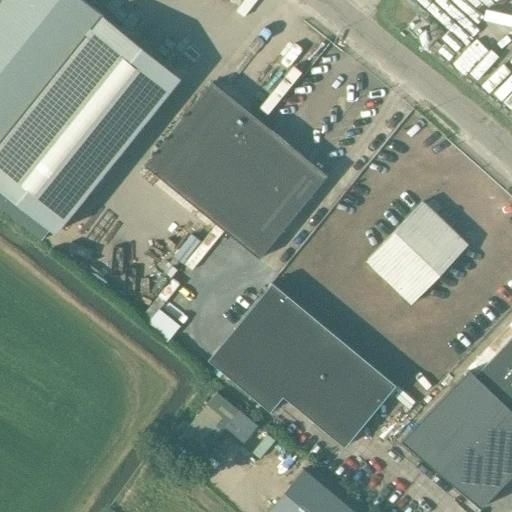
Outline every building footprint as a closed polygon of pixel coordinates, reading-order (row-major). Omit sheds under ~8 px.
[(2,0),(0,3),(0,188),(55,233),(180,77),(84,0),(2,0)] [(145,166),(259,259),(327,176),(212,83),(145,166)] [(366,261),(410,303),(466,245),(422,202),(366,261)] [(282,396),(344,447),(395,385),(271,282),(207,360),(269,412),(282,396)] [(157,309),(145,323),(164,339),(176,326),(157,309)] [(401,441),(480,507),(511,474),(511,336),(473,377),(467,371),(401,441)] [(212,390),(177,434),(202,454),(225,426),(244,440),(256,425),(212,390)] [(267,511),(354,511),(303,469),(267,511)]
